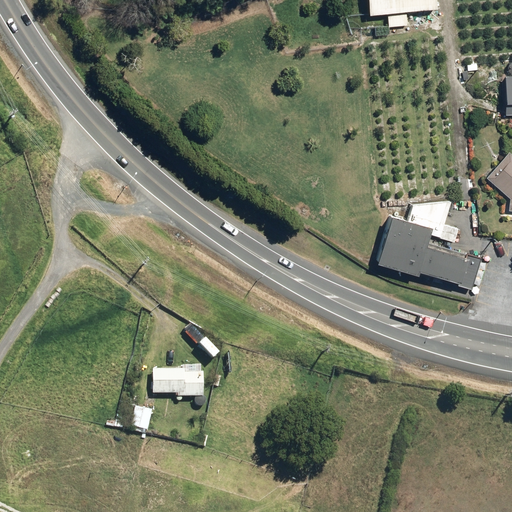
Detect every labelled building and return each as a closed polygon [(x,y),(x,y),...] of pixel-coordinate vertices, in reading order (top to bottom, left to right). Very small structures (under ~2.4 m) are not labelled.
[(385,27),(385,24),(372,25),(372,36),(389,35),(389,27),(388,27),(385,27)] [(511,70),(491,72),(492,97),(511,95),(511,70)] [(496,188),(495,204),(511,205),(511,159),(497,149),(477,170),(496,188)] [(378,208),(363,258),(455,285),(464,255),(411,240),(417,219),(378,208)] [(188,325),(182,330),(209,360),(215,354),(188,325)] [(181,371),(149,371),(148,383),(150,395),(175,395),(175,398),(199,398),(199,373),(181,373),(181,371)] [(150,410),(133,407),(129,427),(137,429),(146,431),(150,410)] [(115,419),(107,417),(105,426),(112,428),(115,419)]
